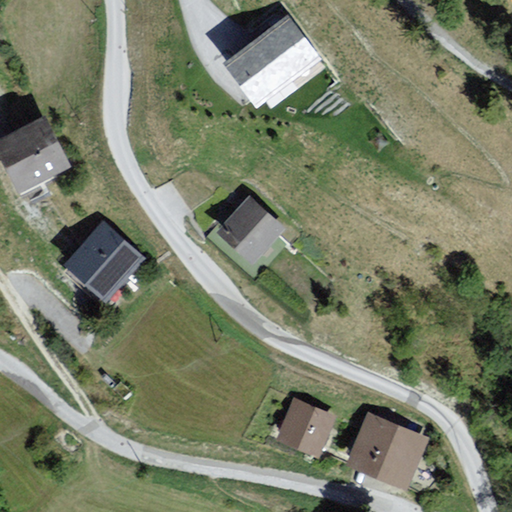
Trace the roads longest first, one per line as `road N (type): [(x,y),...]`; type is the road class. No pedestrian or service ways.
road 1 (unclassified): [(488,511),(464,442),(446,419),(264,330),(221,293),(153,209),(118,135),(114,0)]
road 2 (unclassified): [(393,511),(124,445),(0,362)]
